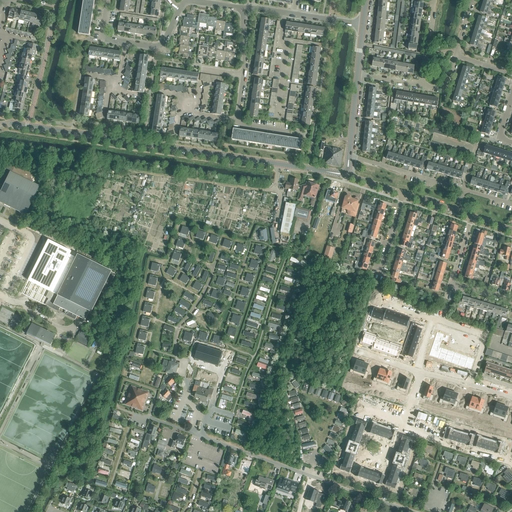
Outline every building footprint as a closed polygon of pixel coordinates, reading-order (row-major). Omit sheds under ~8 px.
[(93,12),(94,9),(94,0),(83,0),(82,10),(93,12)] [(424,4),(421,3),(421,0),(419,0),(411,0),(411,3),(413,5),(413,8),(414,9),(423,10),(424,4)] [(493,7),(489,6),(490,3),(484,1),(482,7),(489,9),(495,11),(495,9),(492,8),(493,7)] [(491,13),(488,12),(489,9),(482,7),(480,13),(493,17),(493,15),(491,14),(491,13)] [(10,8),(7,18),(7,19),(13,20),(13,19),(15,9),(10,8)] [(89,36),(90,33),(93,12),(82,10),(79,35),(89,36)] [(23,24),(24,22),(26,12),(21,11),(18,20),(18,23),(23,24)] [(29,23),(31,13),(26,12),(24,22),(23,24),(25,25),(26,22),(29,23)] [(199,14),(197,27),(197,29),(196,33),(199,33),(200,27),(206,28),(207,24),(208,17),(209,15),(199,14)] [(185,18),(183,27),(190,28),(197,29),(197,27),(193,26),(194,16),(188,15),(187,18),(185,18)] [(488,23),(485,22),(486,19),(479,16),(477,22),(484,24),(490,26),(490,24),(488,23)] [(217,18),(208,17),(207,24),(206,28),(206,30),(208,31),(209,27),(216,28),(217,20),(217,18)] [(216,28),(215,34),(217,34),(218,30),(225,31),(225,27),(226,24),(226,22),(217,20),(216,28)] [(119,23),(118,31),(124,32),(126,24),(126,22),(123,21),(123,23),(119,23)] [(486,29),(483,28),(484,24),(477,22),(476,28),(482,30),(488,32),(489,30),(486,29)] [(225,31),(224,37),(226,37),(227,33),(234,34),(235,25),(226,24),(225,27),(225,31)] [(180,36),(190,37),(197,38),(197,35),(192,34),(192,35),(189,35),(190,28),(183,27),(181,26),(179,36),(180,36)] [(484,34),(481,33),(482,30),(476,28),(474,34),(480,36),(486,38),(487,36),(484,35),(484,34)] [(480,36),(474,34),(472,40),(479,42),(484,43),(485,42),(482,41),(483,40),(479,39),(480,36)] [(180,36),(179,45),(180,45),(189,47),(192,47),(193,44),(192,44),(192,43),(189,42),(190,37),(180,36)] [(479,42),(472,40),(470,45),(477,48),(483,49),(483,47),(481,46),(478,45),(479,42)] [(198,55),(207,56),(209,47),(209,43),(207,43),(206,47),(199,46),(198,55)] [(207,56),(216,58),(217,50),(218,45),(216,44),(215,44),(214,48),(209,47),(207,56)] [(188,53),(189,47),(180,45),(178,54),(183,55),(182,57),(183,58),(184,58),(185,58),(187,58),(188,58),(188,55),(192,56),(192,54),(188,53)] [(90,47),(89,56),(88,58),(89,59),(93,60),(95,59),(95,57),(96,48),(90,47)] [(216,58),(216,60),(225,61),(226,52),(227,48),(224,48),(224,52),(217,50),(216,58)] [(226,52),(225,61),(234,63),(236,49),(234,49),(233,53),(226,52)] [(128,54),(126,56),(127,57),(131,60),(135,55),(129,51),(128,54)] [(378,68),(380,57),(380,56),(377,56),(377,59),(373,59),(372,66),(378,68)] [(475,74),(469,72),(470,69),(466,67),(463,67),(462,73),(468,75),(474,76),(475,74)] [(16,75),(30,78),(30,77),(26,76),(28,72),(18,69),(16,75)] [(474,80),(467,78),(468,75),(462,73),(460,78),(467,80),(473,82),(474,80)] [(18,81),(28,83),(30,78),(16,75),(18,75),(16,80),(18,81)] [(506,79),(499,77),(499,76),(495,75),(494,77),(498,78),(497,81),(497,83),(505,85),(506,79)] [(471,86),(466,84),(467,80),(460,78),(458,84),(465,86),(471,88),(471,86)] [(254,85),(262,87),(265,87),(266,81),(255,79),(254,85)] [(505,85),(497,83),(497,81),(493,81),(493,83),(496,84),(495,87),(495,88),(503,91),(505,85)] [(470,91),(464,90),(465,86),(458,84),(456,90),(463,92),(469,94),(470,91)] [(503,91),(495,88),(495,87),(491,87),(491,89),(495,90),(493,93),(493,94),(501,97),(503,91)] [(380,93),(376,92),(377,89),(370,88),(369,94),(376,95),(387,96),(388,94),(382,93),(380,93)] [(468,97),(462,95),(463,92),(456,90),(455,95),(461,98),(467,99),(468,97)] [(397,92),(395,100),(394,104),(396,104),(397,100),(400,101),(401,101),(403,93),(397,92)] [(501,97),(493,94),(493,93),(490,92),(489,94),(493,95),(492,99),(491,100),(499,102),(501,97)] [(403,93),(401,101),(400,101),(400,105),(402,105),(403,101),(406,102),(407,102),(409,94),(403,93)] [(409,94),(407,102),(406,102),(406,106),(408,106),(408,105),(412,106),(412,103),(413,103),(415,95),(409,94)] [(415,95),(413,103),(412,103),(412,106),(412,107),(414,107),(415,103),(418,104),(419,104),(421,96),(415,95)] [(466,103),(460,101),(461,98),(455,95),(453,101),(465,105),(466,103)] [(421,96),(419,104),(418,104),(418,108),(420,108),(420,104),(424,105),(425,105),(426,97),(421,96)] [(426,97),(425,105),(424,105),(424,109),(426,109),(426,105),(430,106),(431,106),(432,98),(426,97)] [(432,98),(431,106),(430,106),(430,110),(432,110),(432,106),(437,107),(439,99),(432,98)] [(499,102),(491,100),(492,99),(488,98),(487,100),(491,101),(489,106),(497,108),(499,102)] [(22,110),(23,104),(13,102),(10,101),(8,110),(19,112),(20,109),(22,110)] [(496,112),(488,110),(488,109),(485,108),(484,110),(488,111),(487,114),(486,115),(494,118),(496,112)] [(494,118),(486,115),(487,114),(483,113),(482,115),(486,117),(485,120),(485,121),(493,124),(494,118)] [(301,125),(310,126),(311,119),(302,118),(299,118),(299,120),(302,121),(301,125)] [(493,124),(485,121),(485,120),(481,119),(480,121),(484,122),(483,126),(483,127),(491,130),(493,124)] [(491,130),(483,127),(483,126),(479,125),(479,127),(482,128),(481,133),(489,135),(491,130)] [(258,133),(255,133),(233,129),(232,140),(256,144),(258,133)] [(256,144),(277,147),(279,136),(258,133),(256,144)] [(303,140),(300,140),(279,136),(277,147),(301,151),(303,140)] [(492,147),(486,146),(483,153),(482,153),(481,156),(481,157),(483,157),(484,154),(488,155),(489,155),(492,147)] [(324,164),(340,167),(343,151),(339,150),(339,149),(327,147),(324,164)] [(497,149),(492,147),(489,155),(488,155),(487,158),(489,159),(490,155),(494,156),(495,157),(497,149)] [(393,151),(392,154),(389,153),(387,159),(392,161),(394,154),(396,149),(394,148),(393,151)] [(503,151),(497,149),(495,157),(494,156),(493,160),(495,161),(496,157),(499,158),(501,159),(503,151)] [(399,150),(398,155),(394,154),(392,161),(398,163),(400,156),(402,150),(399,150)] [(404,154),(403,157),(400,156),(398,163),(404,164),(406,158),(408,152),(405,151),(404,154)] [(509,153),(503,151),(501,159),(499,158),(499,162),(500,163),(502,159),(505,160),(506,160),(509,153)] [(411,153),(409,159),(406,158),(404,164),(409,166),(411,160),(413,154),(411,153)] [(417,155),(415,161),(411,160),(409,166),(415,168),(417,162),(419,155),(417,155)] [(417,162),(415,168),(421,170),(422,166),(425,166),(427,158),(425,157),(423,156),(422,159),(421,163),(417,162)] [(434,158),(432,164),(428,163),(426,169),(432,171),(434,164),(436,159),(434,158)] [(440,160),(438,165),(434,164),(432,171),(438,173),(442,161),(440,160)] [(0,175),(0,184),(2,186),(9,172),(33,183),(36,176),(7,161),(0,175)] [(441,163),(438,173),(444,175),(446,168),(448,162),(446,161),(445,164),(441,163)] [(451,163),(450,169),(446,168),(444,175),(450,176),(452,169),(453,164),(451,163)] [(457,165),(456,171),(452,169),(450,176),(455,178),(457,171),(459,166),(457,165)] [(462,169),(461,172),(457,171),(455,178),(461,180),(463,173),(466,174),(468,168),(463,166),(462,169)] [(9,209),(10,208),(25,215),(39,186),(33,183),(9,172),(2,186),(0,190),(0,203),(3,205),(3,206),(9,209)] [(478,173),(476,179),(472,178),(470,184),(476,186),(478,179),(480,174),(478,173)] [(484,175),(482,181),(478,179),(476,186),(482,188),(484,181),(485,175),(484,175)] [(488,179),(488,182),(484,181),(482,188),(487,190),(489,183),(491,177),(489,177),(488,179)] [(286,183),(285,189),(289,189),(288,192),(290,192),(291,190),(298,191),(299,185),(297,184),(298,180),(293,179),(294,179),(291,178),(291,179),(290,179),(289,183),(286,183)] [(495,178),(494,184),(489,183),(487,190),(493,191),(495,185),(497,179),(495,178)] [(501,180),(499,186),(495,185),(493,191),(499,193),(501,186),(503,181),(501,180)] [(507,182),(505,187),(501,186),(499,193),(505,195),(507,188),(509,182),(507,182)] [(302,201),(304,195),(315,198),(319,186),(307,183),(306,185),(302,186),(300,193),(298,200),(302,201)] [(332,201),(335,203),(339,193),(332,191),(330,197),(333,198),(332,201)] [(346,197),(341,213),(342,213),(343,213),(344,213),(344,214),(345,214),(356,217),(360,202),(360,201),(359,205),(358,204),(359,201),(359,200),(358,199),(357,198),(356,198),(355,199),(354,200),(352,199),(350,197),(348,196),(346,197)] [(372,205),(372,207),(378,209),(385,211),(387,205),(380,203),(381,202),(378,201),(377,204),(375,204),(375,206),(372,205)] [(286,203),(280,233),(290,235),(296,205),(286,203)] [(372,207),(371,210),(373,211),(372,213),(374,214),(383,216),(385,211),(378,209),(372,207)] [(296,208),(294,216),(294,218),(308,222),(311,212),(296,208)] [(411,212),(409,218),(422,222),(422,220),(420,219),(420,218),(417,217),(417,215),(419,216),(420,212),(415,211),(414,214),(411,212)] [(368,218),(375,220),(382,222),(383,216),(374,214),(372,213),(371,217),(369,216),(368,218)] [(367,221),(371,222),(374,223),(373,225),(380,227),(382,222),(375,220),(368,218),(367,221)] [(409,218),(407,224),(414,226),(417,227),(418,224),(418,223),(421,224),(422,222),(409,218)] [(449,224),(451,225),(450,227),(447,226),(447,227),(444,226),(443,228),(446,229),(450,230),(456,232),(458,227),(455,225),(455,223),(450,221),(449,224)] [(369,224),(368,230),(378,233),(380,227),(373,225),(369,224)] [(180,234),(187,236),(189,232),(191,232),(192,230),(190,229),(183,226),(180,234)] [(377,239),(378,233),(368,230),(365,229),(364,231),(367,232),(365,237),(371,239),(372,237),(377,239)] [(443,234),(448,236),(455,238),(456,232),(450,230),(446,229),(445,233),(443,232),(443,234)] [(198,230),(196,238),(203,240),(204,236),(206,236),(207,234),(205,233),(198,230)] [(266,230),(259,230),(260,241),(267,240),(266,230)] [(478,233),(476,238),(485,241),(485,239),(486,236),(487,233),(482,231),(481,234),(478,233)] [(209,242),(216,245),(218,240),(220,241),(221,238),(219,237),(211,235),(209,242)] [(411,237),(404,235),(403,235),(402,238),(403,238),(402,240),(415,244),(416,242),(413,241),(414,238),(411,237)] [(176,246),(183,249),(186,242),(181,240),(182,238),(179,237),(178,239),(176,246)] [(375,243),(371,241),(371,239),(365,237),(364,243),(357,241),(356,243),(367,246),(374,248),(375,243)] [(482,246),(484,247),(485,247),(486,243),(489,244),(489,242),(486,241),(485,241),(476,238),(474,244),(482,246)] [(222,247),(229,249),(231,245),(233,245),(234,243),(232,242),(225,239),(222,247)] [(453,243),(443,240),(440,239),(439,242),(442,242),(441,246),(445,247),(452,249),(453,243)] [(401,241),(399,245),(401,245),(400,246),(411,249),(412,245),(414,246),(415,244),(402,240),(402,242),(401,241)] [(374,248),(367,246),(356,243),(358,244),(357,245),(362,247),(361,250),(365,251),(372,254),(374,248)] [(235,251),(243,254),(244,249),(246,250),(247,247),(245,246),(238,244),(235,251)] [(483,250),(484,247),(482,246),(474,244),(473,249),(480,251),(486,253),(487,251),(483,250)] [(259,255),(259,257),(261,258),(262,256),(261,256),(264,248),(264,249),(265,247),(263,246),(262,248),(256,246),(254,254),(259,255)] [(500,255),(506,256),(505,260),(508,260),(509,257),(510,251),(511,249),(506,248),(504,247),(503,250),(501,250),(500,255)] [(327,248),(323,260),(330,262),(334,250),(327,248)] [(112,272),(95,263),(97,260),(78,250),(57,293),(51,289),(47,298),(48,299),(45,305),(75,320),(77,316),(82,319),(85,320),(89,312),(92,313),(102,293),(106,295),(116,274),(112,272)] [(172,259),(179,262),(181,254),(177,253),(178,251),(175,250),(174,252),(172,259)] [(397,255),(404,257),(408,258),(410,259),(411,257),(408,256),(409,256),(405,255),(406,252),(399,250),(397,255)] [(450,254),(443,252),(440,251),(437,250),(436,253),(438,253),(438,256),(441,258),(448,260),(450,254)] [(369,265),(370,259),(363,257),(355,254),(354,257),(357,258),(356,261),(357,261),(369,265)] [(229,263),(231,260),(221,255),(219,259),(229,263)] [(470,260),(477,262),(483,264),(485,265),(486,262),(478,259),(478,257),(471,255),(470,260)] [(254,271),(257,272),(257,270),(259,262),(260,262),(260,261),(258,260),(257,262),(252,260),(249,267),(255,269),(254,271)] [(369,265),(357,261),(356,264),(355,268),(357,268),(357,269),(360,270),(360,269),(360,270),(361,268),(367,270),(369,265)] [(394,266),(401,268),(407,270),(407,268),(405,267),(406,264),(403,263),(396,261),(394,266)] [(189,262),(184,272),(187,273),(192,264),(189,262)] [(440,262),(437,262),(436,265),(433,264),(432,266),(438,268),(445,270),(447,264),(440,262)] [(150,271),(158,272),(159,268),(161,268),(162,265),(160,265),(152,263),(150,271)] [(201,268),(197,266),(193,276),(196,278),(201,268)] [(445,270),(438,268),(432,266),(432,268),(434,269),(433,272),(444,275),(445,270)] [(466,271),(473,274),(479,275),(480,273),(477,273),(477,272),(474,271),(475,268),(468,266),(466,271)] [(178,272),(177,271),(177,270),(170,267),(166,273),(173,277),(175,273),(177,274),(178,272)] [(472,279),(472,277),(476,278),(477,275),(479,276),(479,275),(473,274),(466,271),(464,277),(472,279)] [(399,274),(392,272),(391,278),(394,279),(394,281),(404,285),(405,282),(398,280),(398,279),(399,274)] [(429,275),(429,277),(432,278),(435,279),(442,281),(444,275),(433,272),(432,276),(429,275)] [(252,284),(255,276),(256,274),(253,274),(253,275),(247,273),(244,281),(250,283),(250,285),(252,286),(252,284)] [(179,281),(186,284),(188,280),(190,281),(191,279),(190,278),(183,274),(179,281)] [(157,278),(153,277),(153,275),(150,275),(150,277),(148,284),(156,286),(157,278)] [(216,284),(223,287),(226,280),(222,278),(222,276),(219,275),(219,277),(216,284)] [(490,280),(493,281),(492,284),(498,286),(500,280),(498,279),(499,277),(492,275),(490,280)] [(435,279),(432,278),(429,277),(428,279),(431,280),(434,281),(433,284),(440,286),(442,281),(435,279)] [(511,285),(509,284),(510,281),(504,279),(503,283),(505,284),(503,289),(509,291),(511,285)] [(203,285),(196,281),(192,288),(199,292),(201,288),(203,289),(205,286),(203,285)] [(246,297),(245,299),(247,300),(248,298),(247,298),(250,290),(251,290),(251,288),(249,288),(248,289),(242,287),(240,295),(246,297)] [(145,298),(153,300),(155,292),(150,291),(151,289),(148,288),(147,290),(145,298)] [(221,292),(216,291),(217,289),(214,288),(214,290),(213,290),(211,297),(218,300),(221,292)] [(196,298),(186,292),(182,298),(193,304),(196,298)] [(464,305),(468,306),(470,299),(463,297),(462,300),(460,299),(458,308),(462,310),(464,305)] [(476,300),(470,299),(468,306),(466,311),(469,312),(470,307),(474,308),(476,300)] [(483,302),(476,300),(474,308),(473,313),(475,313),(477,309),(480,310),(483,302)] [(179,304),(188,310),(190,307),(181,301),(179,304)] [(244,311),(243,311),(245,304),(246,304),(247,302),(244,302),(244,303),(238,301),(235,309),(241,311),(241,312),(243,313),(244,311)] [(145,304),(143,312),(151,314),(152,306),(148,305),(148,303),(145,302),(145,304)] [(489,304),(483,302),(480,310),(479,315),(481,315),(483,311),(487,312),(489,304)] [(487,312),(485,317),(488,317),(489,313),(493,314),(494,314),(496,306),(494,306),(495,305),(492,304),(492,305),(489,304),(487,312)] [(226,311),(216,305),(214,308),(223,314),(226,311)] [(494,319),(496,314),(500,316),(502,308),(496,306),(494,314),(493,314),(492,319),(494,319)] [(185,314),(176,308),(174,312),(183,318),(185,314)] [(371,317),(371,318),(377,320),(380,310),(374,308),(373,310),(373,312),(372,312),(372,315),(371,317)] [(502,308),(500,316),(498,320),(501,321),(502,318),(507,319),(508,318),(506,318),(509,310),(502,308)] [(380,310),(377,320),(383,322),(383,320),(386,312),(380,310)] [(386,312),(383,320),(389,322),(392,312),(386,310),(386,312)] [(392,312),(389,322),(395,324),(398,314),(392,312)] [(210,314),(208,317),(216,324),(219,321),(210,314)] [(236,325),(239,326),(239,325),(238,325),(241,317),(242,317),(242,316),(240,315),(239,316),(233,314),(231,322),(237,324),(236,325)] [(398,314),(395,324),(401,326),(404,316),(398,314)] [(140,326),(148,327),(149,320),(145,319),(145,317),(142,316),(142,318),(140,326)] [(404,316),(401,326),(407,328),(410,318),(404,316)] [(51,345),(56,335),(50,332),(47,330),(47,331),(32,324),(27,333),(28,333),(36,337),(36,338),(36,337),(51,344),(51,345)] [(412,325),(410,331),(420,335),(422,329),(421,328),(420,328),(419,328),(418,327),(417,327),(416,327),(415,326),(414,326),(413,326),(412,325)] [(229,328),(227,335),(235,337),(237,330),(229,328)] [(79,337),(77,341),(85,345),(87,346),(90,340),(91,337),(93,335),(83,330),(82,332),(80,332),(78,336),(79,337)] [(142,332),(143,330),(140,330),(140,332),(139,332),(138,339),(145,341),(147,333),(142,332)] [(410,331),(408,337),(418,341),(420,335),(410,331)] [(191,333),(185,332),(183,340),(189,342),(189,343),(191,344),(192,342),(191,342),(193,334),(194,334),(195,332),(192,332),(191,333)] [(205,342),(207,343),(207,341),(206,340),(208,334),(200,332),(198,338),(197,337),(196,340),(198,340),(198,339),(205,342)] [(431,348),(429,356),(451,363),(458,365),(464,368),(471,370),(475,359),(468,357),(461,355),(455,352),(448,350),(440,347),(442,341),(447,343),(449,336),(437,332),(434,340),(431,348)] [(363,340),(362,343),(368,345),(372,335),(366,333),(365,334),(364,336),(364,338),(363,340)] [(220,345),(219,346),(221,346),(222,344),(220,343),(222,337),(214,335),(213,341),(211,341),(210,343),(212,343),(220,345)] [(372,335),(368,345),(374,347),(377,339),(378,337),(372,335)] [(408,337),(406,343),(416,347),(418,341),(408,337)] [(374,347),(373,349),(379,351),(383,341),(377,339),(374,347)] [(383,341),(379,351),(385,353),(388,343),(383,341)] [(388,343),(385,353),(391,355),(394,345),(388,343)] [(406,343),(404,349),(414,353),(416,347),(406,343)] [(145,347),(140,346),(141,344),(138,344),(137,345),(135,353),(143,355),(145,347)] [(199,344),(194,359),(218,366),(222,352),(199,344)] [(394,345),(391,355),(397,357),(400,347),(394,345)] [(404,349),(402,355),(412,358),(414,353),(404,349)] [(488,359),(511,366),(511,364),(489,357),(488,359)] [(165,373),(175,376),(178,365),(174,364),(175,360),(171,359),(170,362),(169,362),(165,373)] [(351,367),(349,372),(353,374),(354,371),(359,373),(362,363),(357,361),(354,368),(351,367)] [(486,367),(484,372),(511,381),(511,370),(486,362),(485,367),(486,367)] [(362,363),(359,373),(364,375),(364,377),(367,378),(369,373),(366,372),(368,365),(362,363)] [(375,375),(373,381),(376,382),(377,379),(382,381),(386,371),(380,369),(378,376),(375,375)] [(386,371),(382,381),(388,383),(387,386),(390,387),(392,381),(389,380),(392,373),(386,371)] [(165,381),(171,387),(176,382),(170,377),(165,381)] [(398,384),(396,390),(400,391),(400,389),(406,391),(410,380),(404,378),(401,385),(398,384)] [(206,402),(208,399),(211,400),(214,388),(209,387),(208,390),(199,388),(200,385),(200,383),(196,382),(192,394),(196,396),(195,397),(203,400),(203,401),(206,402)] [(125,405),(143,411),(149,392),(132,386),(125,405)] [(427,386),(423,396),(429,398),(428,401),(432,402),(434,396),(431,395),(433,388),(427,386)] [(166,389),(161,395),(166,399),(169,401),(173,396),(171,394),(166,389)] [(441,396),(439,402),(442,403),(443,401),(449,402),(452,392),(446,390),(444,397),(441,396)] [(452,392),(449,402),(454,404),(453,407),(456,408),(458,402),(455,401),(458,394),(452,392)] [(467,403),(465,409),(469,410),(469,408),(475,409),(478,399),(473,397),(470,404),(467,403)] [(153,411),(155,412),(159,403),(161,404),(162,401),(157,399),(153,411)] [(478,399),(475,409),(480,411),(479,414),(483,415),(485,409),(482,408),(484,401),(478,399)] [(159,407),(157,413),(164,415),(167,407),(160,404),(160,405),(159,404),(158,407),(159,407)] [(491,410),(490,416),(493,417),(494,414),(499,416),(503,406),(497,404),(494,411),(491,410)] [(503,406),(499,416),(504,418),(504,420),(507,422),(509,416),(506,415),(508,408),(503,406)] [(147,433),(142,449),(144,449),(145,447),(147,448),(149,440),(154,441),(155,436),(157,428),(156,427),(155,427),(154,427),(152,427),(150,434),(147,433)] [(182,449),(183,446),(186,438),(178,435),(176,442),(172,441),(170,447),(173,449),(174,446),(182,449)] [(159,440),(156,449),(164,451),(167,442),(159,440)] [(348,441),(344,452),(347,453),(355,456),(356,456),(360,445),(359,444),(351,441),(348,441)] [(425,452),(431,454),(434,447),(425,444),(423,450),(425,450),(425,452)] [(445,459),(451,461),(453,454),(445,451),(443,456),(445,457),(445,459)] [(397,453),(393,464),(402,467),(404,468),(408,457),(406,456),(397,453)] [(228,454),(226,461),(223,460),(221,466),(224,467),(222,474),(226,475),(230,476),(231,473),(227,472),(229,466),(234,467),(237,458),(233,457),(234,456),(228,454)] [(459,462),(458,464),(465,466),(467,459),(458,456),(457,461),(459,462)] [(420,466),(426,469),(429,462),(420,459),(418,464),(421,464),(420,466)] [(472,468),(479,471),(481,464),(472,461),(470,466),(473,466),(472,468)] [(156,473),(160,474),(162,468),(158,466),(158,465),(154,464),(152,473),(156,474),(156,473)] [(487,471),(486,473),(492,475),(495,468),(486,465),(484,470),(487,471)] [(444,473),(447,474),(446,477),(453,479),(455,471),(446,468),(444,473)] [(503,477),(508,483),(511,479),(511,473),(508,469),(504,473),(506,475),(503,477)] [(416,479),(415,480),(415,481),(421,483),(424,476),(415,473),(413,478),(416,479)] [(460,481),(467,483),(468,480),(469,476),(463,474),(461,473),(459,478),(461,479),(460,480),(460,481)] [(256,480),(254,486),(266,490),(266,489),(271,490),(274,481),(269,479),(269,480),(259,477),(258,481),(256,480)] [(474,485),(480,487),(483,480),(476,478),(474,478),(473,483),(475,484),(474,485)] [(280,479),(280,481),(277,488),(281,489),(289,492),(290,491),(295,493),(298,484),(288,481),(288,482),(280,479)] [(67,483),(65,487),(67,488),(67,490),(74,493),(76,489),(77,489),(79,485),(77,485),(77,483),(75,482),(74,484),(74,485),(70,483),(69,484),(67,483)] [(145,492),(149,493),(150,492),(154,494),(156,487),(152,486),(152,485),(148,483),(145,492)] [(487,490),(493,493),(496,487),(490,484),(488,483),(486,488),(488,489),(487,490)] [(409,487),(407,492),(408,492),(411,493),(410,495),(416,497),(419,490),(410,487),(409,487)] [(310,488),(306,500),(322,505),(325,495),(319,493),(319,492),(310,488)] [(82,496),(90,499),(93,490),(90,489),(90,491),(85,489),(82,496)] [(510,494),(501,489),(499,494),(501,495),(500,498),(506,501),(510,494)] [(266,495),(263,504),(264,504),(264,506),(263,509),(265,509),(266,507),(267,505),(270,497),(271,494),(270,493),(269,496),(266,495)] [(101,494),(98,502),(106,505),(109,497),(110,498),(111,496),(108,495),(107,497),(101,494)] [(61,503),(68,506),(72,497),(70,496),(69,498),(64,496),(61,503)] [(117,500),(114,507),(122,510),(124,505),(125,506),(127,502),(123,500),(122,502),(117,500)] [(333,501),(331,506),(340,509),(341,510),(341,511),(343,511),(344,511),(346,511),(345,511),(351,511),(353,510),(348,509),(349,507),(350,503),(343,500),(342,502),(338,501),(338,503),(333,501)] [(79,511),(82,511),(86,511),(89,506),(91,507),(92,505),(87,503),(87,505),(82,503),(79,511)] [(451,511),(452,511),(454,505),(449,503),(445,511),(451,511)]
